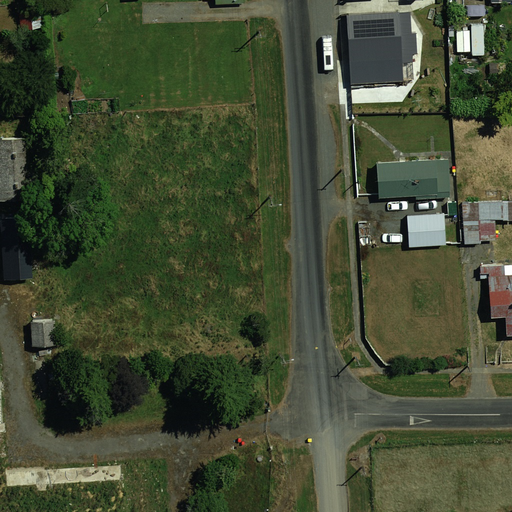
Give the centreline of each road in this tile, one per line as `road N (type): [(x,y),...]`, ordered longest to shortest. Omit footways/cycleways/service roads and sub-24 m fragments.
road 1 (unclassified): [(295,0),(322,413)]
road 2 (residential): [(322,413),(511,414)]
